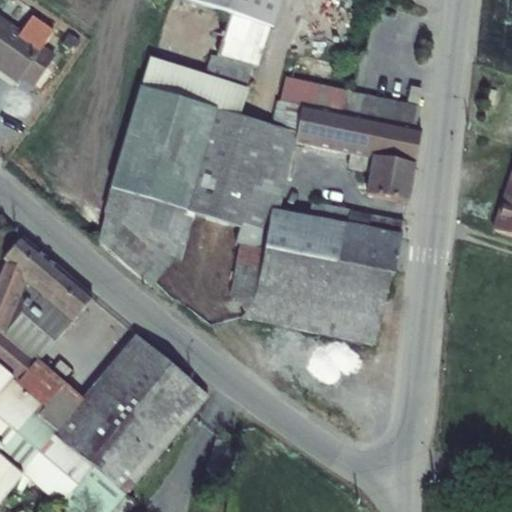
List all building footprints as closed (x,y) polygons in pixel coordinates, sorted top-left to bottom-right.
[(208,47),(203,69),(244,77),(248,61),(256,63),(279,0),(203,0),(230,10),(216,50),(208,47)] [(0,10),(0,66),(8,73),(15,64),(30,75),(49,49),(0,10)] [(307,36),(304,50),(338,58),(341,43),(307,36)] [(15,64),(8,73),(22,84),(30,75),(15,64)] [(203,69),(193,92),(234,105),(244,77),(203,69)] [(282,69),(278,87),(327,99),(331,82),(282,69)] [(134,84),(94,229),(145,276),(174,251),(187,203),(232,216),(228,228),(238,231),(222,289),(232,306),(364,338),(382,262),(387,264),(399,210),(311,188),(307,206),(273,197),(292,128),(357,145),(354,155),(372,159),(363,183),(403,193),(419,125),(412,123),(418,104),(331,82),(327,99),(278,87),(270,121),(134,84)] [(406,96),(417,99),(420,85),(410,82),(406,96)] [(511,202),(503,230),(511,232),(511,202)] [(43,409),(63,388),(34,364),(0,334),(0,320),(21,280),(68,322),(91,298),(17,238),(0,260),(4,263),(0,272),(0,496),(19,473),(58,505),(88,467),(123,496),(208,393),(135,335),(61,424),(43,409)] [(21,280),(0,320),(0,334),(34,364),(68,322),(21,280)]
